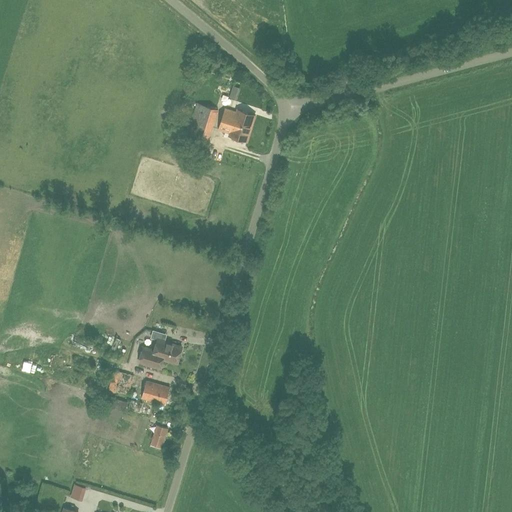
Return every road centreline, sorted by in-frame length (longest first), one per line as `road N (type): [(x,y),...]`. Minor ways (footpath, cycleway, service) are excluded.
road 1 (unclassified): [(167,511),(291,107)]
road 2 (unclassified): [(291,107),(511,52)]
road 3 (unclassified): [(291,107),(170,0)]
road 4 (track): [(200,404),(259,457),(302,511)]
